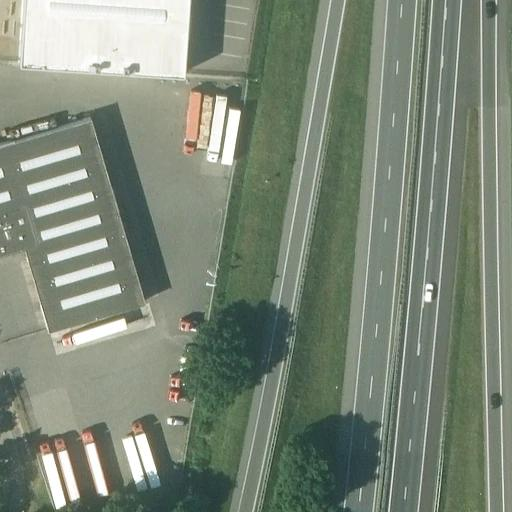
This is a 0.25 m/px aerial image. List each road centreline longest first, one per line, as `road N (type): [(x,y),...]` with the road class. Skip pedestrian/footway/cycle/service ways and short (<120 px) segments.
road 1 (motorway): [(335,0),(243,511)]
road 2 (motorway): [(401,0),(356,511)]
road 3 (motorway): [(405,511),(445,0)]
road 4 (motorway): [(495,511),(487,0)]
